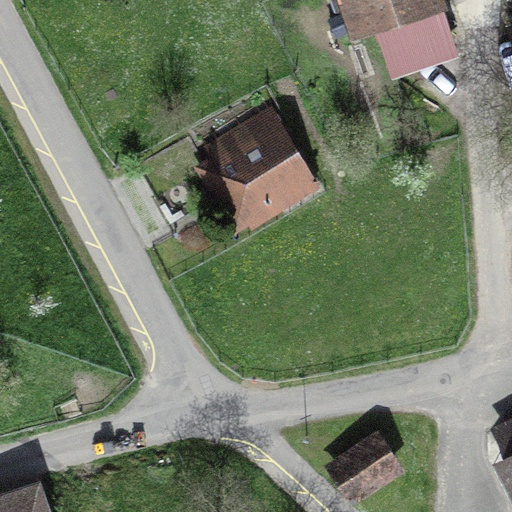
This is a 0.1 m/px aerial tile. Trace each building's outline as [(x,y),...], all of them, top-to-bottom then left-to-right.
[(439,22),(431,0),(336,0),(353,50),(439,22)] [(234,236),(306,196),(264,123),(193,163),(234,236)] [(511,412),(482,427),(511,489),(511,412)] [(394,482),(370,445),(324,474),(349,511),(394,482)] [(0,511),(31,511),(27,497),(0,505),(0,511)]
